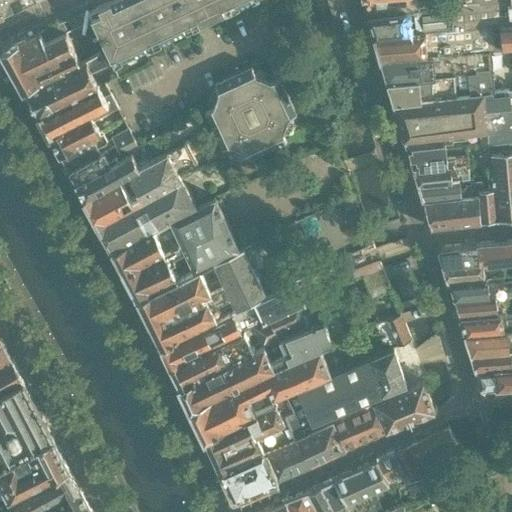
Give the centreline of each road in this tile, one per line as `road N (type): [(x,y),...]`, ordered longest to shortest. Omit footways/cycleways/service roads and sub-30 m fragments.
road 1 (residential): [(231,511),(0,76)]
road 2 (residential): [(231,511),(477,399)]
road 3 (residential): [(426,239),(345,0)]
road 4 (residential): [(0,291),(115,511)]
road 5 (residential): [(477,399),(426,239)]
